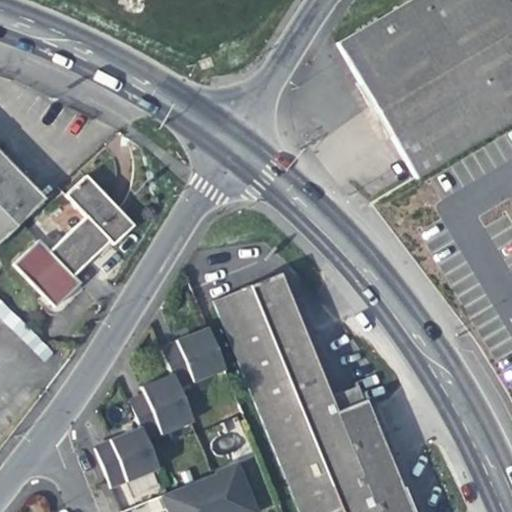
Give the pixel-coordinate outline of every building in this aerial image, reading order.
[(511,1),(511,0),(407,0),(338,35),(409,177),(511,125),(511,1)] [(0,236),(38,200),(0,157),(0,236)] [(82,179),(62,199),(86,223),(78,232),(73,227),(51,247),(41,237),(15,261),(56,305),(82,280),(76,274),(106,244),(111,250),(131,230),(82,179)] [(364,404),(363,405),(336,415),(328,397),(280,276),(215,302),(292,494),(299,511),(406,511),(385,457),(364,404)] [(223,369),(206,327),(194,332),(174,340),(176,343),(190,379),(192,382),(223,369)] [(190,379),(176,343),(168,346),(161,349),(171,374),(176,385),(177,388),(192,382),(190,379)] [(176,385),(171,374),(156,380),(139,387),(143,395),(158,432),(159,435),(191,422),(177,388),(176,385)] [(357,386),(328,397),(336,415),(363,405),(357,386)] [(158,432),(143,395),(136,398),(128,401),(138,427),(144,437),(145,440),(159,435),(158,432)] [(144,437),(138,427),(123,433),(107,439),(109,442),(126,481),(157,469),(145,440),(144,437)] [(126,481),(109,442),(100,445),(93,448),(109,488),(126,481)] [(167,493),(160,495),(166,511),(253,511),(234,465),(211,475),(167,493)] [(150,473),(130,482),(137,496),(156,487),(150,473)]
